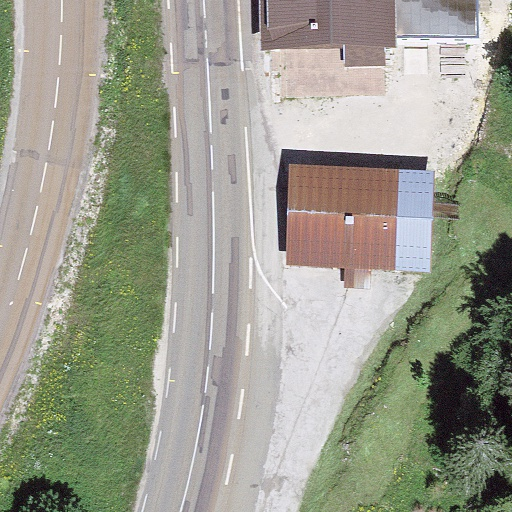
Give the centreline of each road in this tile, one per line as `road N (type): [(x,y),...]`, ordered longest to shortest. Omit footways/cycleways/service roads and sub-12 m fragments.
road 1 (primary): [(179,511),(197,436),(213,292),(201,0)]
road 2 (tertiary): [(62,0),(42,196),(0,346)]
